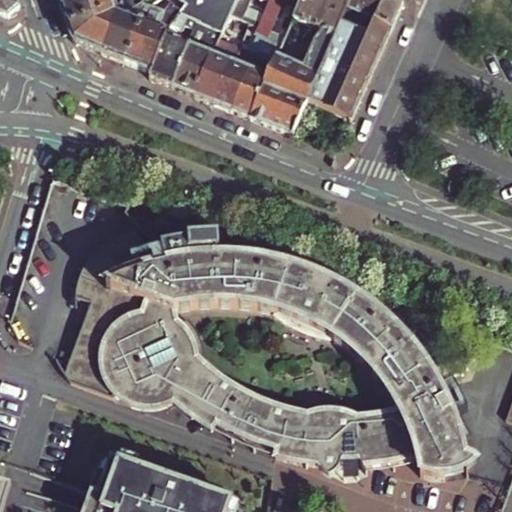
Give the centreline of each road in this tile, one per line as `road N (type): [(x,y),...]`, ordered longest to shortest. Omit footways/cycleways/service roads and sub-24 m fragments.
road 1 (primary): [(42,122),(511,287)]
road 2 (primary): [(361,200),(65,81)]
road 3 (residential): [(0,370),(264,467)]
road 4 (residential): [(443,0),(361,200)]
road 5 (primary): [(511,256),(361,200)]
road 6 (residential): [(42,122),(0,262)]
